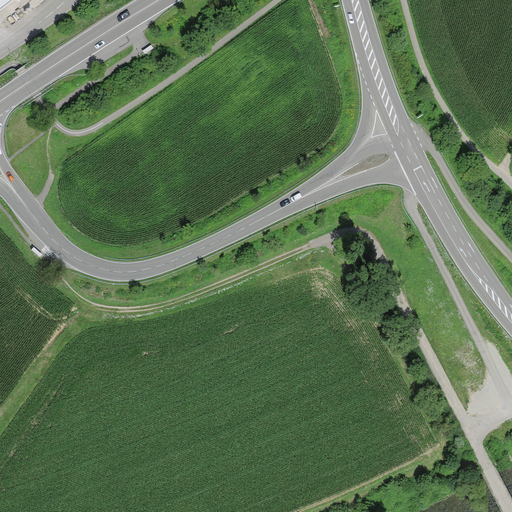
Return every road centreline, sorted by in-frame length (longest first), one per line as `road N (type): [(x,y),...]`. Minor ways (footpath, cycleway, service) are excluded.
road 1 (track): [(470,432),(374,242),(352,226),(187,295),(107,307),(86,299)]
road 2 (secondary): [(357,168),(227,239),(140,271),(96,267),(58,243),(27,206)]
road 3 (secondary): [(511,318),(473,266),(409,148)]
road 4 (primary): [(158,0),(1,99)]
road 5 (track): [(511,256),(476,218),(435,144),(427,137),(409,148)]
